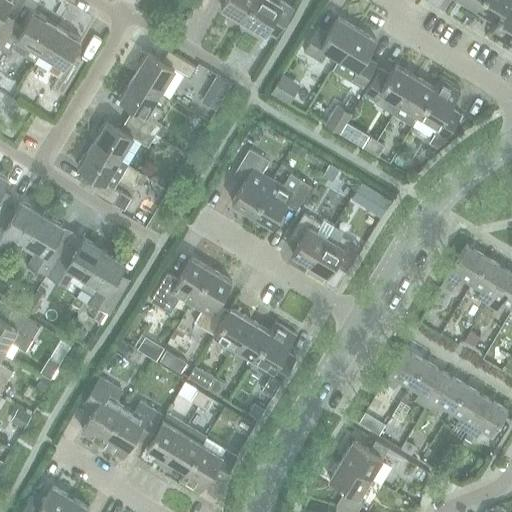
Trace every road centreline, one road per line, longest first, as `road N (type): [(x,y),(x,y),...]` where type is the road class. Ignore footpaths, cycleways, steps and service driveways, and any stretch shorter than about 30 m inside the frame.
road 1 (tertiary): [(362,317),(434,207),(511,143)]
road 2 (tertiary): [(257,511),(285,443),(362,317)]
road 3 (residential): [(362,317),(193,218)]
road 4 (residential): [(511,113),(502,92),(400,28),(390,0)]
road 5 (residential): [(124,19),(37,165)]
road 6 (residential): [(162,242),(37,165)]
road 7 (residential): [(251,85),(134,16),(124,19)]
